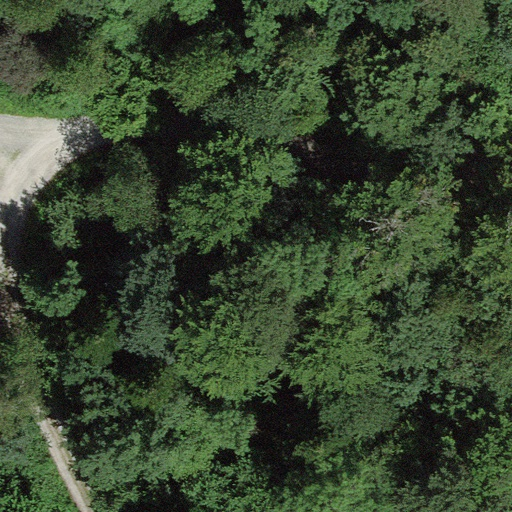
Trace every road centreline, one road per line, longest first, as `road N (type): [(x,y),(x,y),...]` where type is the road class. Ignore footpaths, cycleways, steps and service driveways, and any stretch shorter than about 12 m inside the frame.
road 1 (track): [(471,191),(152,108),(0,129)]
road 2 (track): [(0,164),(25,353),(92,511)]
